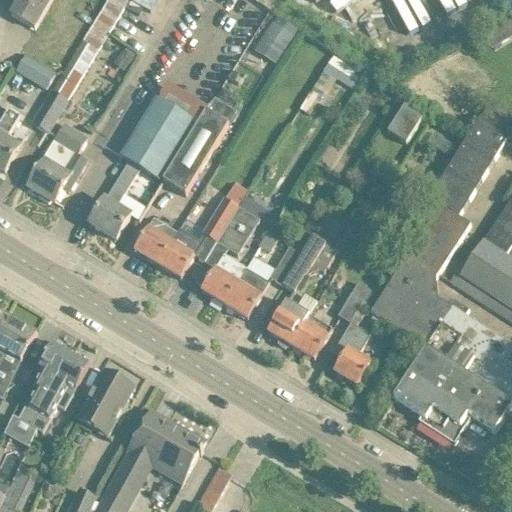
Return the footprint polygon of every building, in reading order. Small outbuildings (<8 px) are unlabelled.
[(13,0),(19,4),(11,18),(35,32),(53,0),(13,0)] [(109,0),(83,42),(99,51),(130,0),(129,0),(109,0)] [(402,0),(415,24),(464,0),(402,0)] [(296,35),(273,21),(260,42),(283,57),(296,35)] [(124,53),(115,64),(125,72),(134,62),(133,61),(124,53)] [(335,55),(323,71),(352,94),(364,78),(335,55)] [(45,95),(55,78),(25,59),(15,76),(45,95)] [(51,93),(31,126),(49,137),(69,104),(51,93)] [(130,164),(139,170),(160,183),(194,127),(157,104),(122,160),(130,164)] [(406,108),(389,136),(406,147),(424,120),(406,108)] [(511,135),(511,126),(487,110),(467,141),(497,160),(511,135)] [(8,112),(0,124),(0,172),(5,176),(19,153),(3,144),(18,118),(8,112)] [(207,115),(163,185),(186,199),(229,129),(207,115)] [(52,204),(55,206),(64,193),(69,196),(88,164),(78,159),(88,143),(64,128),(27,189),(40,197),(39,200),(49,206),(52,204)] [(424,209),(436,217),(372,317),(427,353),(453,312),(465,320),(470,314),(454,303),(449,310),(428,295),(471,228),(460,221),(497,160),(467,141),(424,209)] [(105,203),(90,227),(117,243),(131,219),(115,210),(139,170),(130,164),(106,204),(105,203)] [(203,236),(202,237),(207,240),(216,246),(233,218),(237,211),(239,209),(226,201),(225,200),(203,236)] [(239,209),(237,211),(241,214),(248,202),(244,200),(239,209)] [(362,201),(356,209),(358,218),(367,223),(375,209),(362,201)] [(511,204),(462,279),(511,312),(511,263),(506,259),(511,250),(511,204)] [(233,218),(216,246),(239,260),(260,225),(241,214),(237,211),(233,218)] [(154,223),(135,255),(158,269),(179,233),(178,232),(176,236),(154,223)] [(309,224),(297,242),(306,248),(312,239),(318,229),(309,224)] [(274,227),(260,250),(270,256),(284,233),(274,227)] [(158,269),(181,283),(203,247),(179,233),(158,269)] [(300,257),(282,289),(295,297),(306,278),(319,273),(325,276),(338,254),(312,239),(306,248),(300,257)] [(282,289),(300,257),(290,251),(271,282),(282,289)] [(202,295),(224,309),(247,272),(224,258),(202,295)] [(224,309),(248,323),(271,286),(247,272),(224,309)] [(511,312),(462,279),(455,289),(511,326),(511,312)] [(359,287),(339,319),(351,327),(371,294),(359,287)] [(290,349),(291,350),(310,319),(286,305),(268,336),(279,342),(279,348),(285,352),(290,349)] [(453,312),(427,353),(394,403),(423,421),(420,425),(455,448),(472,421),(496,436),(511,411),(511,349),(465,320),(453,312)] [(21,365),(37,336),(7,319),(0,330),(0,364),(5,356),(21,365)] [(310,319),(291,350),(315,364),(333,333),(310,319)] [(334,376),(357,390),(372,365),(359,358),(371,338),(352,327),(333,358),(342,363),(334,376)] [(29,405),(20,420),(32,427),(73,357),(66,353),(66,350),(59,346),(56,347),(54,346),(39,373),(43,376),(35,389),(39,392),(31,405),(29,405)] [(73,357),(32,427),(38,430),(37,432),(43,435),(58,410),(65,414),(91,367),(73,357)] [(108,440),(135,392),(105,375),(78,423),(108,440)] [(206,446),(151,415),(128,455),(131,457),(99,511),(128,511),(151,474),(181,491),(200,459),(201,460),(204,455),(202,454),(206,446)] [(20,468),(4,502),(2,507),(13,511),(22,511),(39,477),(20,468)] [(205,511),(212,511),(231,480),(218,473),(199,508),(205,511)] [(71,511),(93,511),(98,504),(80,495),(71,511)]
